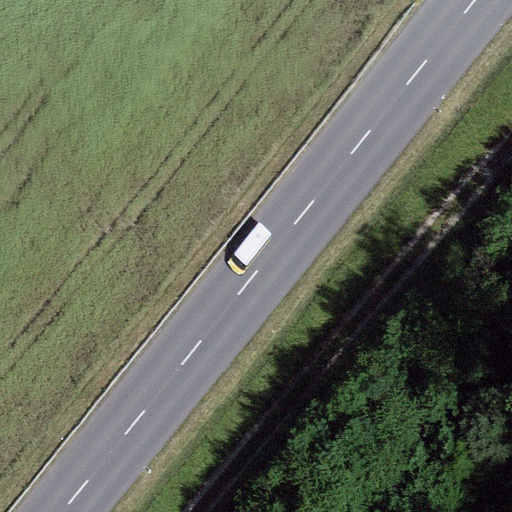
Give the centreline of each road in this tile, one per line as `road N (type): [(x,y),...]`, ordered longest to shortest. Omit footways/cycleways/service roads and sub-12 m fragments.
road 1 (tertiary): [(70,511),(484,0)]
road 2 (track): [(511,157),(208,511)]
